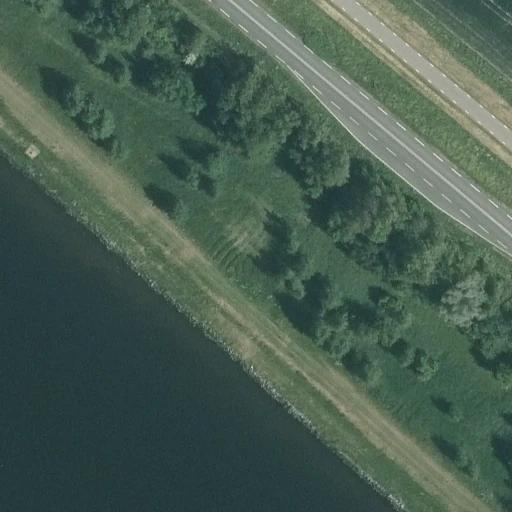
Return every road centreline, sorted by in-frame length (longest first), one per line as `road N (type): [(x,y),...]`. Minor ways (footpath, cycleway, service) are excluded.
road 1 (primary): [(511,237),(227,0)]
road 2 (unclassified): [(511,141),(342,0)]
